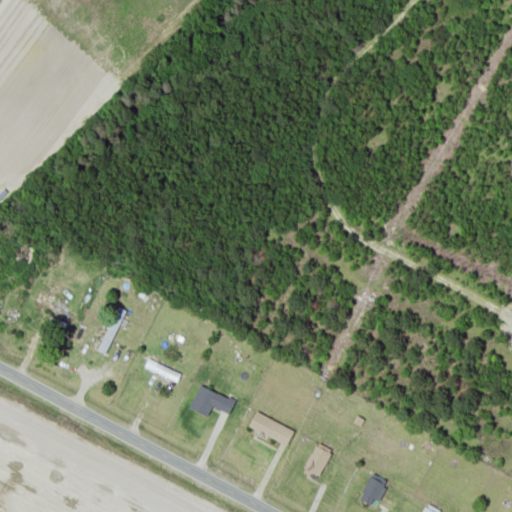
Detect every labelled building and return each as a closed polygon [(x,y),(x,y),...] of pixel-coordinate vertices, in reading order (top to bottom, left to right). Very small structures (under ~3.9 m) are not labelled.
[(33,299),(70,320),(74,312),(37,291),(33,299)] [(125,309),(116,305),(97,350),(106,353),(125,309)] [(229,413),(234,399),(198,384),(189,407),(207,415),(211,405),(229,413)] [(294,429),(255,410),(248,426),(286,444),(294,429)] [(332,449),(317,441),(300,470),(316,478),(332,449)] [(378,500),(387,480),(371,472),(358,498),(370,504),(373,498),(378,500)] [(438,511),(440,509),(425,502),(420,511),(438,511)]
